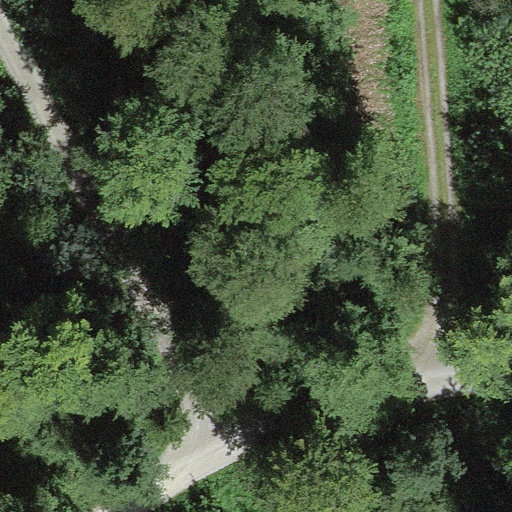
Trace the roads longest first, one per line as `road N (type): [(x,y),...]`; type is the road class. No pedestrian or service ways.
road 1 (track): [(286,416),(202,381),(0,25)]
road 2 (track): [(437,387),(439,199),(425,0)]
road 3 (track): [(511,384),(437,387),(286,416)]
road 4 (track): [(116,511),(286,416)]
